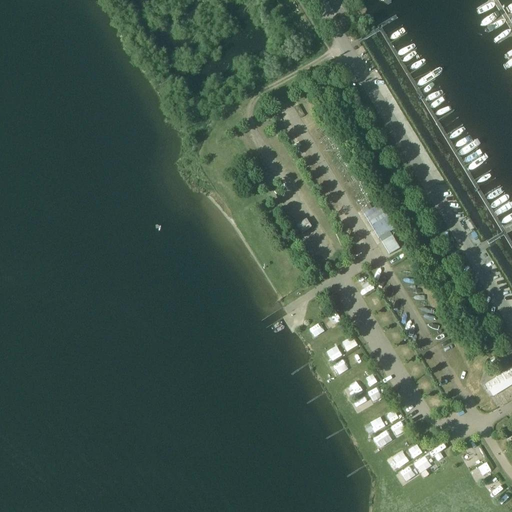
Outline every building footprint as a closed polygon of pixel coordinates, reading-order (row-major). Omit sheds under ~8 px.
[(338,68),(338,67),(334,62),(330,64),(334,70),(338,68)] [(364,213),(387,256),(399,249),(389,232),(394,229),(380,204),(364,213)] [(289,305),(288,304),(283,307),(261,321),(262,322),(283,309),(289,305)] [(293,312),(293,311),(286,315),(266,328),(266,329),(283,319),(293,312)] [(386,314),(378,318),(381,325),(389,321),(386,314)] [(308,327),(313,338),(322,334),(317,324),(308,327)] [(511,377),(511,367),(485,385),(489,392),(511,377)] [(426,395),(435,388),(426,375),(416,381),(426,395)] [(359,381),(345,390),(351,399),(364,390),(359,381)] [(364,396),(351,404),(358,414),(370,406),(364,396)] [(392,428),(398,436),(407,430),(401,422),(392,428)] [(376,437),(382,447),(393,440),(386,430),(376,437)] [(414,448),(408,452),(412,459),(419,455),(414,448)] [(430,466),(425,456),(414,462),(419,472),(430,466)] [(486,463),(475,469),(481,480),(492,474),(486,463)] [(402,486),(415,477),(408,466),(395,475),(402,486)]
